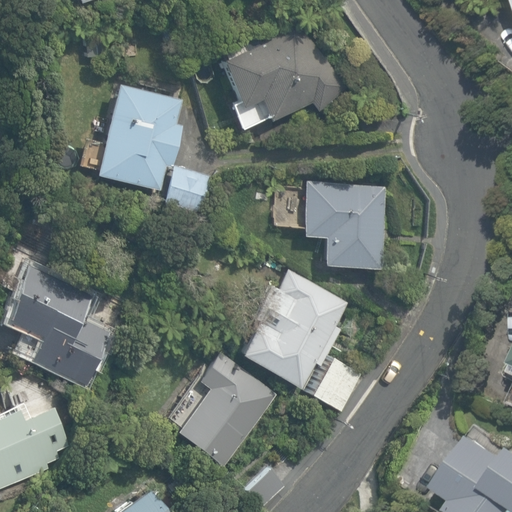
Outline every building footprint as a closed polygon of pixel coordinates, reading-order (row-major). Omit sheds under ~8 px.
[(253,97),(264,119),(305,100),(311,112),(345,86),(288,15),(262,39),(255,42),(252,35),(216,52),(218,57),(214,59),(235,105),(253,97)] [(80,26),(83,58),(104,56),(101,23),(80,26)] [(158,197),(197,207),(213,178),(169,167),(180,125),(172,123),(178,100),(112,83),(89,173),(155,190),(161,168),(165,169),(158,197)] [(319,262),(376,267),(383,187),(303,180),(298,234),(321,236),(319,262)] [(41,363),(81,383),(107,332),(77,317),(87,296),(23,264),(7,296),(0,310),(0,317),(7,321),(34,334),(24,355),(41,363)] [(235,355),(295,388),(309,362),(317,367),(339,327),(331,323),(343,301),(283,268),(235,355)] [(172,430),(219,465),(229,453),(273,393),(214,350),(193,378),(204,386),(172,430)] [(306,393),(336,410),(356,372),(326,356),(306,393)] [(0,485),(44,467),(43,464),(56,459),(52,449),(66,443),(51,404),(20,416),(15,405),(0,411),(0,485)] [(449,509),(453,511),(511,511),(511,450),(506,459),(474,435),(437,485),(456,500),(449,509)] [(235,492),(251,510),(280,484),(264,466),(235,492)] [(164,511),(160,505),(142,486),(108,511),(164,511)]
